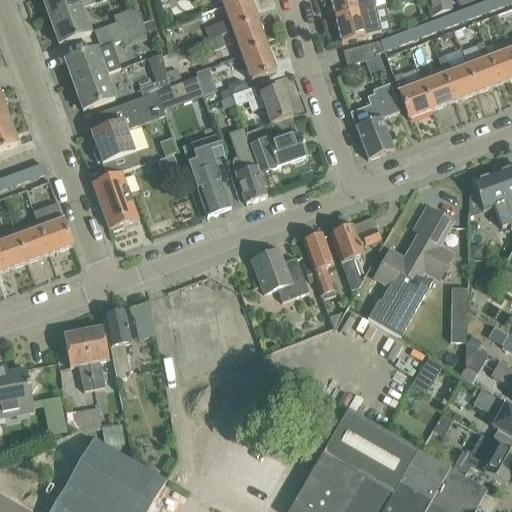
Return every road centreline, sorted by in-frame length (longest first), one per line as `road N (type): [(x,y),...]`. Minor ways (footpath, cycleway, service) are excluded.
road 1 (residential): [(108,287),(3,0)]
road 2 (residential): [(108,287),(354,195)]
road 3 (residential): [(354,195),(292,0)]
road 4 (unknown): [(161,267),(186,409),(209,462)]
road 5 (residential): [(354,195),(511,133)]
